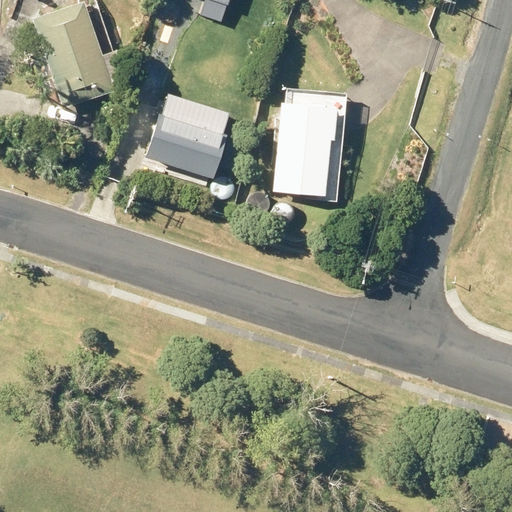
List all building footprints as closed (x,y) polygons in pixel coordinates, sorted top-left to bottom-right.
[(16,0),(0,0),(0,15),(9,19),(16,0)] [(81,3),(30,20),(61,108),(111,91),(108,82),(123,78),(114,51),(99,56),(81,3)] [(278,105),(271,191),(321,195),(326,140),(329,140),(332,109),(278,105)] [(154,131),(143,170),(207,189),(219,150),(154,131)] [(298,208),(252,187),(242,209),(288,229),(298,208)]
